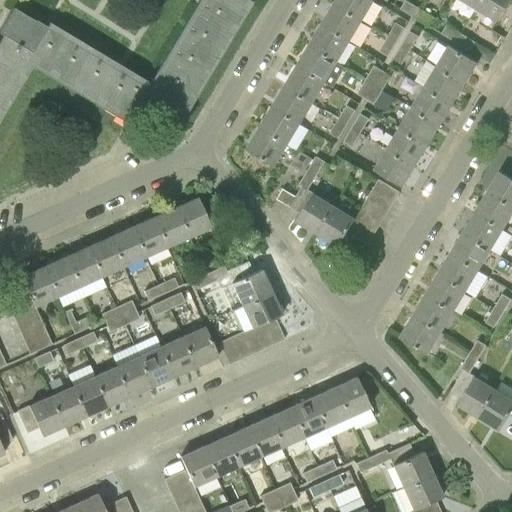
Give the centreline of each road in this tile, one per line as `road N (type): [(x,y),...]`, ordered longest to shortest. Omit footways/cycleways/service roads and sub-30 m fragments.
road 1 (residential): [(0,490),(356,329)]
road 2 (residential): [(356,329),(511,79)]
road 3 (residential): [(356,329),(195,152)]
road 4 (residential): [(511,511),(356,329)]
road 5 (residential): [(0,241),(195,152)]
road 6 (residential): [(195,152),(286,0)]
